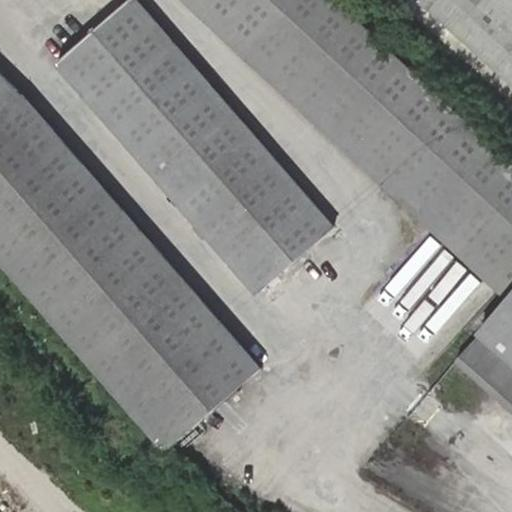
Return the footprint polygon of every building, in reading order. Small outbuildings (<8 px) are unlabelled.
[(137,0),(126,0),(56,62),(257,291),(333,224),(137,0)] [(511,164),(333,0),(189,0),(510,298),(511,295),(511,164)] [(511,0),(424,0),(511,78),(511,0)] [(24,97),(0,73),(0,261),(166,450),(261,366),(24,97)] [(511,295),(510,298),(480,332),(511,360),(511,295)] [(511,360),(480,332),(455,360),(511,409),(511,360)]
